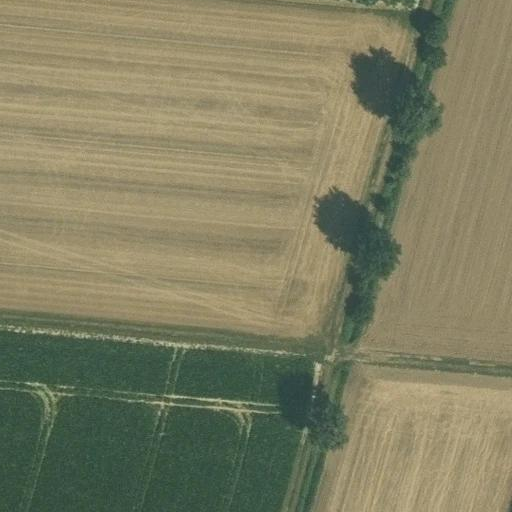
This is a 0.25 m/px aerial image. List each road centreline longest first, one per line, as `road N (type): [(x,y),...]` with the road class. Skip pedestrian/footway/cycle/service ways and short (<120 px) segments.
road 1 (track): [(424,0),(305,353),(267,511)]
road 2 (track): [(0,324),(511,373)]
